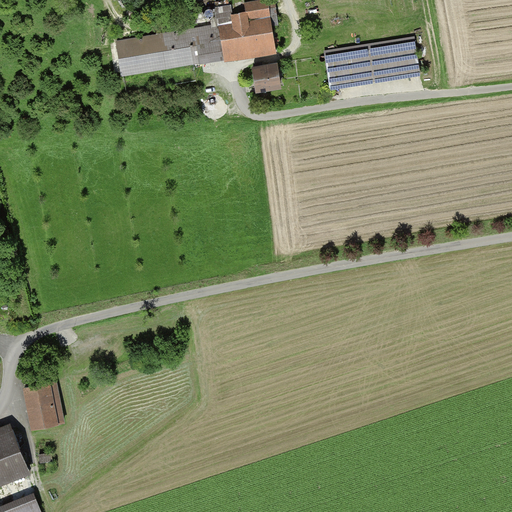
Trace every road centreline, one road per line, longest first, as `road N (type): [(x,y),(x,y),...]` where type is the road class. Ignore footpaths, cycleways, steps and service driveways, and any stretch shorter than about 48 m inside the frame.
road 1 (unclassified): [(8,389),(18,349),(61,324),(366,256),(511,234)]
road 2 (track): [(287,0),(296,47),(230,62),(239,98),(262,115),(421,91),(511,90)]
road 3 (track): [(8,389),(22,409),(45,511)]
